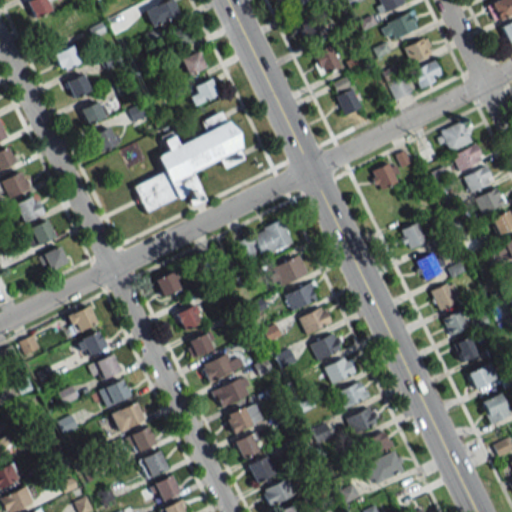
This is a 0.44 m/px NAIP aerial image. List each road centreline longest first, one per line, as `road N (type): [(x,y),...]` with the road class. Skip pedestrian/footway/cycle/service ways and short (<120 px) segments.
road 1 (tertiary): [(473,511),(223,0)]
road 2 (residential): [(0,323),(483,84)]
road 3 (residential): [(226,511),(0,45)]
